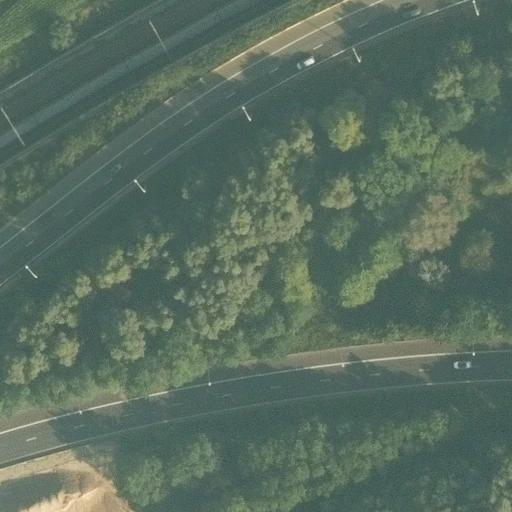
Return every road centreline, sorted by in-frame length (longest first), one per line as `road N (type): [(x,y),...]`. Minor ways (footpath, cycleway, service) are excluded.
road 1 (motorway): [(511,364),(218,393),(0,444)]
road 2 (motorway): [(416,0),(308,48),(189,119),(0,265)]
